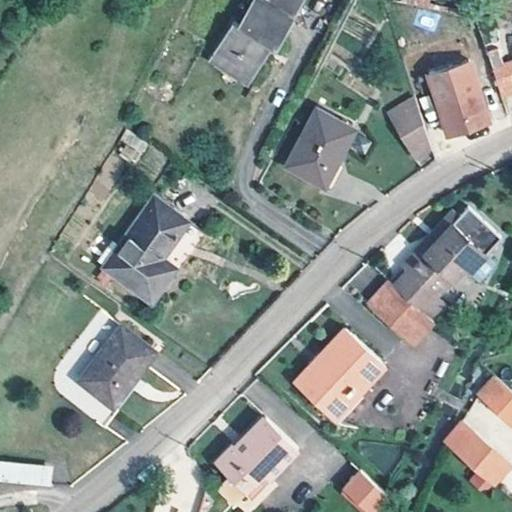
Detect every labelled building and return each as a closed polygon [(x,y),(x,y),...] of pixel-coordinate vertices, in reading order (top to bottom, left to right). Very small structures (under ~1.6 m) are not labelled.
[(292,20),(258,0),(243,25),(238,24),(215,61),(249,80),(270,44),(276,47),(292,20)] [(258,0),(292,20),(304,0),(258,0)] [(468,43),(427,56),(452,134),(493,121),(468,43)] [(511,60),(496,68),(506,95),(511,91),(511,60)] [(436,153),(421,105),(403,110),(418,158),(436,153)] [(359,128),(321,108),(293,162),(331,182),(359,128)] [(135,163),(148,143),(128,130),(115,149),(135,163)] [(155,300),(177,262),(162,253),(181,218),(146,199),(105,272),(155,300)] [(413,346),(434,321),(447,307),(435,297),(462,267),(467,272),(485,254),(501,236),(468,207),(457,218),(426,253),(420,247),(403,266),(409,271),(395,286),(389,281),(368,305),(413,346)] [(451,212),(420,247),(426,253),(457,218),(451,212)] [(485,254),(467,272),(479,284),(497,264),(485,254)] [(92,387),(128,409),(163,350),(125,330),(92,387)] [(296,385),(334,421),(385,366),(347,330),(296,385)] [(511,393),(494,379),(480,396),(511,423),(511,393)] [(267,472),(272,477),(300,448),(269,417),(240,448),(237,445),(220,464),(232,475),(221,486),(238,502),(249,491),(267,472)] [(458,453),(496,485),(511,466),(473,434),(458,453)] [(0,460),(0,481),(51,485),(52,464),(0,460)] [(359,469),(339,491),(361,511),(378,511),(390,499),(359,469)] [(267,472),(249,491),(254,496),(272,477),(267,472)]
